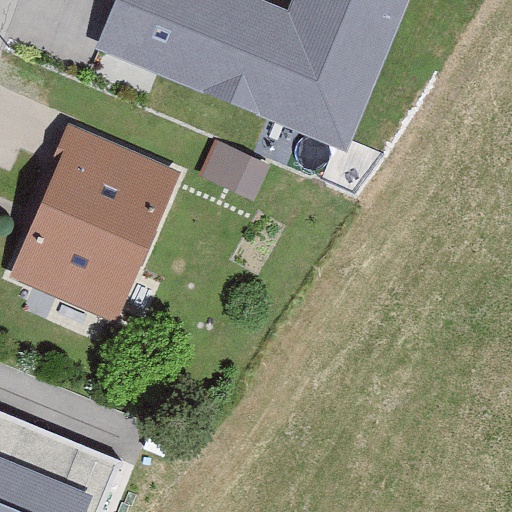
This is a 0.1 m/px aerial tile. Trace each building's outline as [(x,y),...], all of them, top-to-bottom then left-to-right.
[(401,0),(296,0),(291,15),(254,0),(122,0),(104,46),(343,143),(401,0)] [(167,113),(157,136),(180,146),(190,123),(167,113)] [(20,272),(112,311),(170,176),(72,134),(59,165),(65,167),(20,272)] [(0,511),(76,511),(81,502),(101,510),(122,461),(80,443),(61,490),(6,467),(26,421),(0,410),(0,511)] [(80,443),(26,421),(6,467),(61,490),(80,443)]
